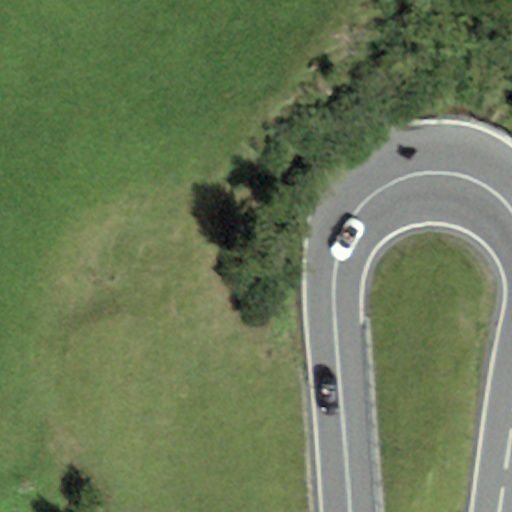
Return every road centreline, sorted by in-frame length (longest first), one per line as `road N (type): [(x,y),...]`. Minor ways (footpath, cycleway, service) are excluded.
road 1 (primary): [(330,0),(308,378),(319,511)]
road 2 (primary): [(511,211),(477,183),(429,174),(383,189),(346,227),(332,285),(350,511)]
